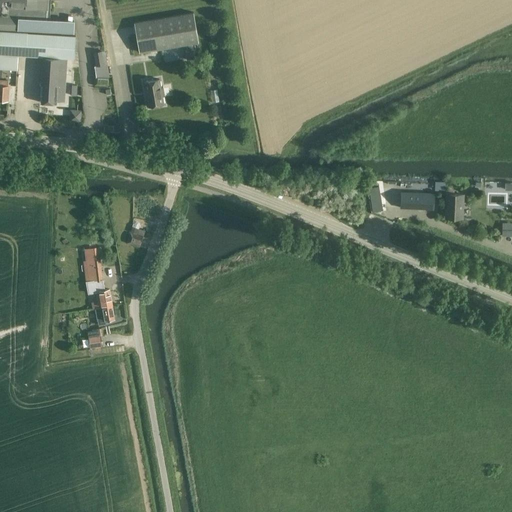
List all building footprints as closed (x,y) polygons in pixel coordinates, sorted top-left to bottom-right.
[(62,20),(46,19),(47,0),(0,0),(0,29),(62,32),(62,33),(74,33),(74,21),(62,20)] [(139,52),(198,42),(193,12),(134,22),(139,52)] [(0,68),(17,70),(18,56),(26,56),(74,58),(75,36),(27,33),(27,32),(0,30),(0,68)] [(111,85),(104,51),(102,51),(94,52),(96,65),(95,66),(96,74),(94,74),(94,85),(111,85)] [(56,101),(64,101),(67,59),(42,57),(40,102),(56,103),(56,101)] [(159,78),(144,81),(148,106),(163,104),(161,95),(164,95),(162,87),(160,87),(159,78)] [(0,99),(7,100),(8,85),(8,80),(0,79),(0,99)] [(400,191),(399,207),(433,209),(434,192),(400,191)] [(446,193),(445,217),(462,218),(463,194),(446,193)] [(370,200),(372,212),(383,210),(381,198),(370,200)] [(511,222),(502,223),(502,236),(511,235),(511,222)] [(139,247),(143,236),(132,232),(128,244),(139,247)] [(100,259),(93,260),(96,281),(103,280),(100,259)] [(95,292),(97,301),(98,308),(112,304),(109,289),(95,292)] [(98,308),(96,308),(99,324),(105,323),(105,320),(114,318),(112,305),(112,304),(98,308)] [(89,335),(89,337),(89,338),(90,347),(102,346),(100,336),(100,332),(99,330),(99,328),(88,331),(89,333),(89,335)]
